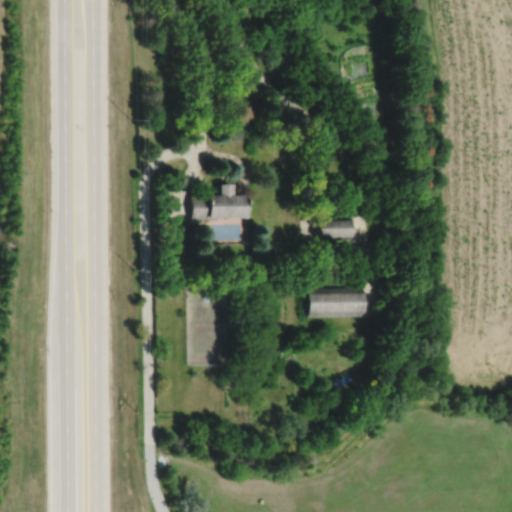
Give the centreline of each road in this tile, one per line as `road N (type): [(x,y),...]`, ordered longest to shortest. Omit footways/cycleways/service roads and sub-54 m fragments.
road 1 (trunk): [(93,511),(90,0)]
road 2 (trunk): [(62,0),(65,511)]
